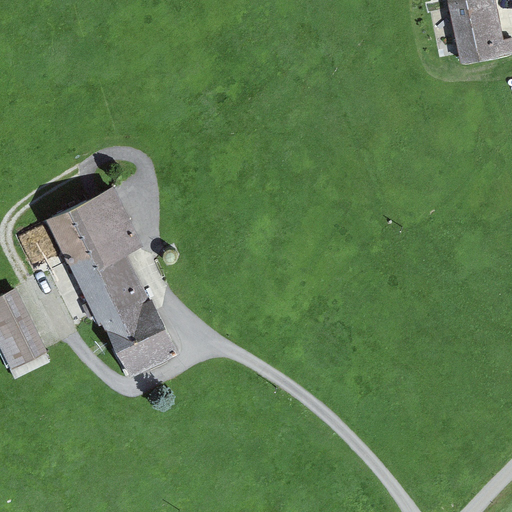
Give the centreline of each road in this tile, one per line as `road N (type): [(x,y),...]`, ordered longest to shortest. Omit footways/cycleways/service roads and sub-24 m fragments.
road 1 (track): [(410,511),(320,409),(205,340),(165,298),(147,257),(146,175),(127,153),(50,185),(8,219),(4,232),(64,330),(100,371),(122,386),(139,386)]
road 2 (track): [(139,159),(96,0)]
